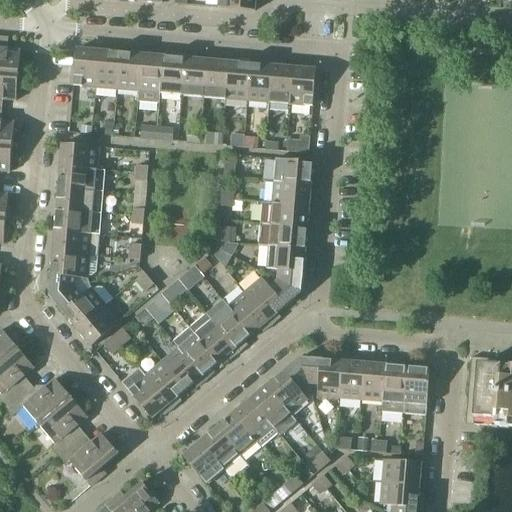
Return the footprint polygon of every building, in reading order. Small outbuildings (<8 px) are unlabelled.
[(255,0),(218,0),(217,9),(255,12),(255,0)] [(0,74),(18,76),(20,51),(7,50),(8,38),(0,37),(0,74)] [(96,89),(99,46),(92,45),(92,51),(77,50),(76,50),(73,87),(96,89)] [(106,46),(99,46),(96,89),(117,91),(120,53),(106,52),(106,46)] [(135,55),(120,53),(117,91),(139,92),(142,49),(136,49),(135,55)] [(142,49),(139,92),(160,94),(163,57),(149,56),(149,50),(142,49)] [(163,57),(160,94),(182,96),(185,53),(179,52),(178,58),(163,57)] [(185,53),(182,96),(204,98),(207,61),(192,60),(192,54),(185,53)] [(207,61),(204,98),(226,100),(229,57),(223,56),(222,62),(207,61)] [(236,57),(229,57),(226,100),(247,102),(250,65),(236,63),(236,57)] [(250,65),(247,102),(269,104),(272,60),(266,60),(265,66),(250,65)] [(279,61),(272,60),(269,104),(290,105),(293,68),(279,67),(279,61)] [(293,68),(290,105),(313,107),(316,64),(309,64),(308,70),(293,68)] [(18,76),(0,74),(0,110),(1,111),(2,100),(16,101),(18,76)] [(1,111),(0,110),(0,147),(12,148),(14,123),(0,122),(1,111)] [(105,123),(104,135),(112,136),(113,123),(105,123)] [(157,141),(158,127),(141,125),(140,139),(157,141)] [(174,128),(158,127),(157,141),(173,142),(174,128)] [(189,130),(187,143),(200,144),(202,130),(189,130)] [(214,132),(213,146),(222,146),(223,133),(214,132)] [(233,137),(233,147),(243,148),(244,137),(233,137)] [(246,137),(245,148),(258,149),(259,138),(246,137)] [(265,141),(265,150),(278,151),(278,142),(265,141)] [(309,154),(310,143),(290,141),(289,152),(309,154)] [(60,167),(97,171),(99,148),(62,145),(60,167)] [(12,148),(0,147),(0,172),(10,173),(12,148)] [(236,164),(236,156),(225,155),(225,163),(236,164)] [(274,182),(311,186),(313,163),(276,160),(274,182)] [(148,175),(148,167),(137,166),(136,174),(148,175)] [(97,171),(60,167),(58,189),(103,193),(105,171),(97,171)] [(147,183),(148,175),(136,174),(136,182),(147,183)] [(274,182),(272,204),(309,207),(311,186),(274,182)] [(58,189),(56,210),(101,214),(103,193),(58,189)] [(233,193),(222,192),(221,199),(233,200),(233,193)] [(232,208),(233,200),(221,199),(221,207),(232,208)] [(309,207),(272,204),(262,203),(260,225),(307,229),(309,207)] [(144,218),(145,210),(133,209),(133,217),(144,218)] [(101,214),(56,210),(54,232),(100,236),(101,214)] [(143,225),(144,218),(133,217),(132,225),(143,225)] [(307,229),(260,225),(258,246),(268,247),(305,250),(307,229)] [(230,236),(230,228),(219,227),(218,235),(230,236)] [(100,236),(54,232),(53,253),(98,257),(100,236)] [(229,243),(230,236),(218,235),(218,243),(229,243)] [(141,253),(142,246),(130,245),(130,253),(141,253)] [(305,250),(268,247),(266,270),(278,271),(277,281),(302,294),(305,250)] [(216,249),(212,253),(225,270),(232,257),(216,249)] [(53,253),(49,297),(75,289),(76,278),(88,279),(88,276),(90,276),(96,275),(98,257),(53,253)] [(140,261),(141,253),(130,253),(129,260),(140,261)] [(212,270),(204,261),(196,268),(204,277),(212,270)] [(141,286),(149,280),(145,274),(137,281),(141,286)] [(196,283),(189,274),(181,281),(188,289),(196,283)] [(262,279),(244,293),(272,326),(277,322),(274,317),(302,294),(277,281),(270,288),(262,279)] [(154,286),(149,280),(141,286),(146,292),(154,286)] [(75,289),(49,297),(77,330),(106,306),(113,300),(103,287),(97,287),(92,290),(91,289),(82,297),(75,289)] [(163,294),(162,294),(163,295),(169,303),(171,305),(177,300),(168,290),(163,294)] [(244,293),(228,307),(252,336),(263,326),(267,331),(272,326),(244,293)] [(158,313),(169,303),(163,295),(151,305),(158,313)] [(252,336),(228,307),(221,299),(205,313),(239,354),(244,350),(240,345),(252,336)] [(106,306),(77,330),(91,348),(120,324),(106,306)] [(154,319),(145,309),(135,317),(144,327),(154,319)] [(239,354),(205,313),(188,327),(219,363),(230,354),(234,358),(239,354)] [(219,363),(188,327),(172,341),(178,349),(206,382),(211,377),(207,373),(219,363)] [(131,340),(124,328),(113,337),(122,348),(131,340)] [(0,364),(18,349),(2,330),(0,331),(0,364)] [(122,348),(113,337),(103,345),(112,356),(122,348)] [(34,369),(18,349),(0,364),(0,393),(1,395),(0,395),(0,402),(4,408),(30,386),(23,378),(34,369)] [(206,382),(178,349),(162,363),(186,391),(197,382),(201,386),(206,382)] [(308,384),(299,358),(266,386),(290,415),(308,400),(300,391),(308,384)] [(343,362),(299,358),(308,384),(318,385),(317,397),(340,399),(343,362)] [(511,422),(511,361),(471,358),(465,425),(480,427),(491,427),(492,429),(497,429),(498,421),(502,422),(511,422)] [(364,364),(343,362),(340,399),(361,401),(364,364)] [(186,391),(162,363),(145,376),(173,410),(178,405),(174,401),(186,391)] [(386,366),(364,364),(361,401),(383,403),(386,366)] [(386,366),(383,403),(382,413),(403,415),(407,367),(386,366)] [(430,369),(407,367),(403,415),(426,417),(430,369)] [(173,410),(145,376),(139,369),(121,384),(152,420),(164,409),(168,414),(173,410)] [(38,395),(30,386),(4,408),(12,418),(24,408),(39,426),(71,399),(55,380),(38,395)] [(250,400),(277,433),(280,436),(297,423),(290,415),(266,386),(250,400)] [(71,399),(39,426),(54,444),(50,448),(58,457),(84,435),(77,427),(87,418),(71,399)] [(277,433),(250,400),(233,414),(257,443),(261,447),(277,433)] [(257,443),(233,414),(217,428),(241,457),(257,443)] [(217,428),(200,442),(224,471),(231,478),(247,464),(241,457),(217,428)] [(91,444),(84,435),(58,457),(66,467),(70,463),(82,477),(81,477),(90,488),(106,474),(101,469),(119,455),(102,435),(91,444)] [(343,451),(344,439),(336,439),(335,450),(343,451)] [(351,440),(344,439),(343,451),(350,451),(351,440)] [(224,471),(200,442),(183,457),(207,485),(224,471)] [(378,454),(379,443),(371,442),(371,446),(371,453),(378,454)] [(386,443),(379,443),(378,454),(386,454),(386,443)] [(400,456),(401,447),(391,446),(391,455),(400,456)] [(422,457),(423,446),(416,446),(415,457),(422,457)] [(330,462),(326,458),(323,454),(317,459),(324,467),(330,462)] [(347,457),(341,462),(348,471),(354,466),(347,457)] [(324,467),(317,459),(311,464),(318,472),(324,467)] [(382,483),(419,486),(421,464),(384,461),(382,483)] [(348,471),(341,462),(335,467),(342,476),(348,471)] [(308,480),(313,476),(307,469),(302,473),(308,480)] [(296,477),(290,481),(297,490),(303,485),(296,477)] [(324,477),(318,482),(325,490),(331,485),(324,477)] [(297,490),(290,481),(284,486),(291,495),(297,490)] [(325,490),(318,482),(312,486),(319,495),(325,490)] [(125,498),(121,493),(106,506),(110,511),(149,511),(159,504),(142,483),(125,498)] [(416,511),(419,486),(382,483),(380,506),(392,507),(391,511),(416,511)] [(280,504),(291,495),(284,486),(273,496),(280,504)]
